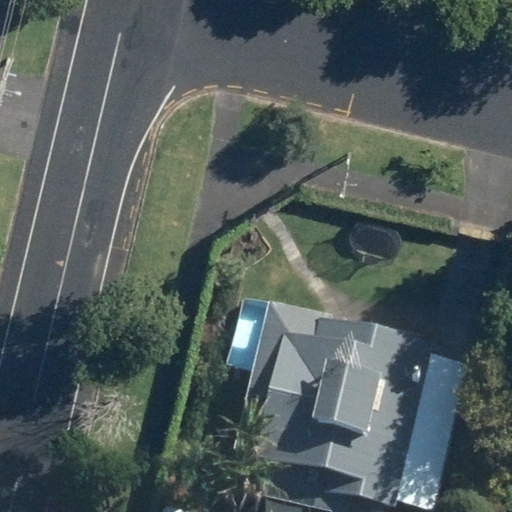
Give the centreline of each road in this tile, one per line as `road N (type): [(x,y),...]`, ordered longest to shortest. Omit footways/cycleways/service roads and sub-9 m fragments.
road 1 (residential): [(7,511),(128,0)]
road 2 (residential): [(132,0),(511,90)]
